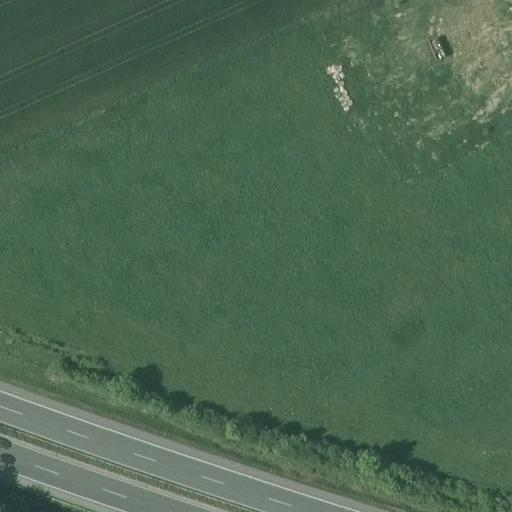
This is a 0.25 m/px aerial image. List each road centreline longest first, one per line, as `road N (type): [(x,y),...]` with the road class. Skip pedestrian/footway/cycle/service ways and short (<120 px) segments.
road 1 (motorway): [(296,511),(0,412)]
road 2 (motorway): [(0,459),(156,511)]
